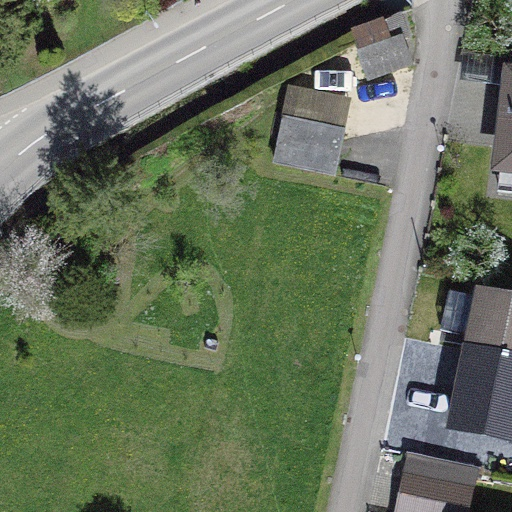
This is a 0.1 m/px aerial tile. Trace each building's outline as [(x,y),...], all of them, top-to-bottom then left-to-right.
[(393,57),(385,35),(353,46),(361,68),(393,57)] [(511,75),(510,75),(499,167),(511,168),(511,75)] [(342,130),(284,117),(274,162),(333,175),(342,130)] [(511,298),(481,292),(454,422),(508,435),(511,417),(511,386),(507,386),(511,362),(511,298)] [(467,511),(474,482),(400,467),(391,511),(467,511)]
